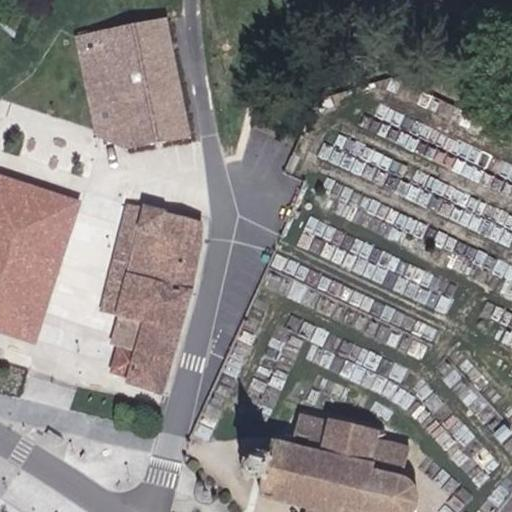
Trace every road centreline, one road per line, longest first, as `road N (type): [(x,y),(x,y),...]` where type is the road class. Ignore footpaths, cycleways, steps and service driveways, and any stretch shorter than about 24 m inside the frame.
road 1 (unclassified): [(146,511),(216,266),(215,142),(191,0)]
road 2 (tertiary): [(121,511),(0,438)]
